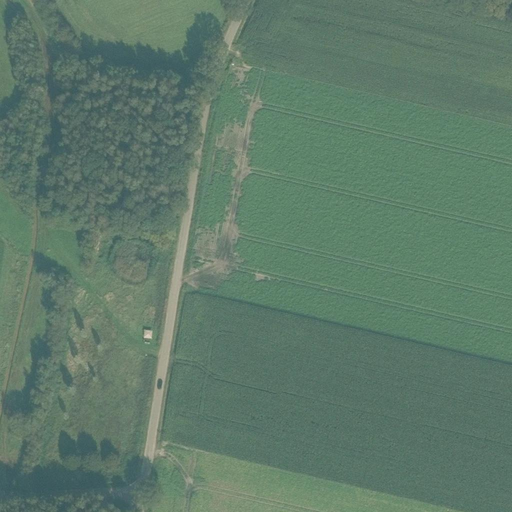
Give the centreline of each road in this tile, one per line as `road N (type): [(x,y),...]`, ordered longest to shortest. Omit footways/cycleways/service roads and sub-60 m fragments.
road 1 (unclassified): [(139,493),(205,113),(246,0)]
road 2 (unclassified): [(0,503),(139,493)]
